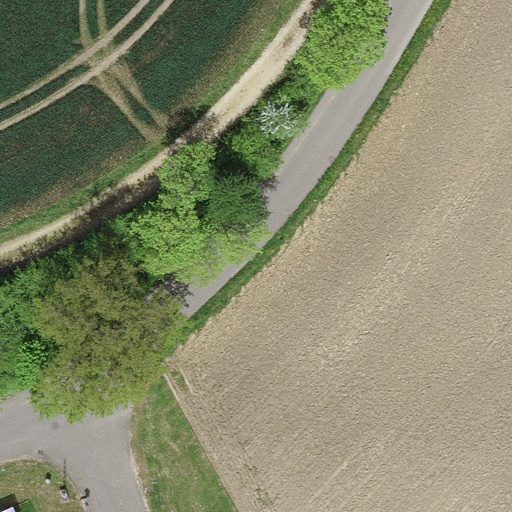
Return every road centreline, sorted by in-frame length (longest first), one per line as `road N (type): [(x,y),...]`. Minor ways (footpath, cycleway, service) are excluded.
road 1 (tertiary): [(406,0),(298,169),(214,266),(70,397)]
road 2 (track): [(317,0),(264,70),(137,190),(0,260)]
road 3 (residential): [(70,397),(122,511)]
